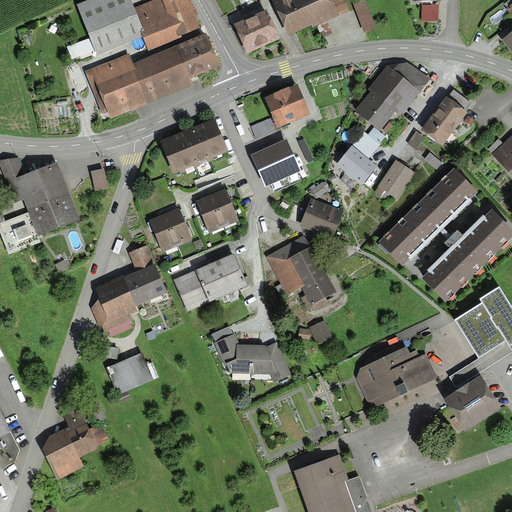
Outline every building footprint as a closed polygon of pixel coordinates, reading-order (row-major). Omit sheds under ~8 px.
[(152,59),(180,47),(177,40),(200,30),(196,20),(199,19),(191,0),(156,0),(135,9),(131,0),(94,0),(77,7),(90,38),(95,51),(97,55),(143,36),(152,59)] [(276,0),(273,1),(289,36),(311,26),(312,29),(318,27),(328,22),(340,17),(339,15),(350,11),(345,0),(276,0)] [(365,0),(364,0),(354,4),(365,34),(376,30),(365,0)] [(437,6),(422,6),(422,20),(437,21),(437,6)] [(280,41),(267,12),(234,27),(247,56),(280,41)] [(328,22),(318,27),(323,38),(333,34),(328,22)] [(511,33),(502,42),(511,54),(511,33)] [(180,47),(152,59),(133,67),(128,56),(86,73),(102,114),(108,111),(111,118),(191,85),(189,79),(217,67),(204,37),(180,47)] [(90,38),(67,47),(72,60),(95,51),(90,38)] [(392,71),(387,67),(367,91),(371,95),(355,113),(374,129),(379,133),(396,112),(400,115),(428,80),(407,63),(396,66),(392,71)] [(297,87),(265,100),(278,129),(309,116),(303,101),(297,87)] [(448,99),(446,98),(439,107),(420,132),(442,149),(469,113),(467,112),(473,104),(454,90),(448,99)] [(275,131),(270,119),(252,126),(257,139),(275,131)] [(190,132),(161,144),(174,175),(229,153),(216,122),(190,132)] [(364,133),(342,159),(358,172),(367,162),(379,147),(378,146),(384,138),(379,133),(374,129),(368,136),(364,133)] [(425,138),(417,132),(409,144),(417,149),(425,138)] [(499,140),(488,151),(511,176),(511,136),(503,145),(499,140)] [(273,146),(251,156),(266,188),(272,185),(275,192),(302,180),(299,174),(302,173),(286,140),(273,146)] [(303,140),(298,142),(308,162),(313,160),(303,140)] [(437,170),(442,163),(430,155),(425,161),(437,170)] [(19,159),(0,161),(0,164),(15,203),(23,200),(37,238),(81,221),(59,165),(26,177),(19,159)] [(403,167),(396,162),(375,193),(382,201),(387,192),(397,199),(415,175),(403,167)] [(104,170),(91,173),(96,192),(108,189),(104,170)] [(476,194),(452,170),(378,242),(402,267),(440,229),(476,194)] [(323,182),(310,192),(317,201),(328,192),(329,194),(333,191),(326,182),(324,183),(323,182)] [(208,200),(196,204),(209,235),(239,222),(227,192),(217,196),(208,200)] [(312,201),(301,227),(314,232),(315,229),(334,237),(343,213),(312,201)] [(161,218),(150,223),(162,253),(192,240),(179,210),(170,214),(161,218)] [(511,240),(511,234),(492,213),(458,245),(421,279),(444,304),(511,240)] [(27,226),(15,231),(19,243),(31,238),(27,226)] [(268,258),(288,296),(302,288),(312,307),(336,294),(306,237),(268,258)] [(100,300),(92,309),(100,328),(102,327),(105,334),(109,332),(111,336),(131,327),(130,324),(134,322),(131,316),(137,313),(135,308),(166,294),(146,248),(130,255),(139,274),(124,281),(122,277),(95,290),(100,300)] [(233,256),(176,281),(190,312),(247,287),(233,256)] [(483,304),(455,321),(478,358),(492,350),(506,341),(510,346),(511,344),(511,306),(500,287),(480,300),(483,304)] [(326,321),(308,329),(316,346),(334,338),(326,321)] [(235,335),(216,344),(225,367),(227,366),(231,374),(271,375),(275,383),(291,376),(276,344),(266,349),(266,347),(240,346),(235,335)] [(119,350),(98,346),(96,356),(117,360),(119,350)] [(360,369),(357,378),(372,409),(438,377),(427,354),(420,357),(417,351),(410,354),(406,347),(360,369)] [(142,354),(107,369),(118,396),(128,392),(153,381),(142,354)] [(464,388),(445,400),(465,432),(499,411),(479,379),(464,388)] [(128,392),(118,396),(121,403),(131,400),(128,392)] [(98,400),(88,405),(96,423),(107,419),(98,400)] [(89,432),(79,410),(63,418),(68,429),(50,439),(46,460),(57,482),(85,469),(80,458),(97,450),(96,447),(108,441),(101,426),(89,432)] [(0,472),(13,466),(19,450),(0,411),(0,472)] [(338,457),(295,473),(309,511),(369,511),(357,479),(347,482),(338,457)]
